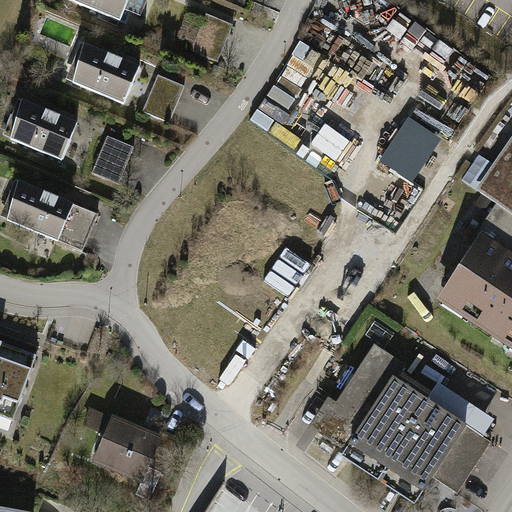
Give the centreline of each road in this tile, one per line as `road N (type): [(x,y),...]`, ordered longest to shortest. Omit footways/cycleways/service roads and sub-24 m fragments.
road 1 (residential): [(300,0),(259,82),(137,232),(116,303)]
road 2 (residential): [(116,303),(165,367),(341,511)]
